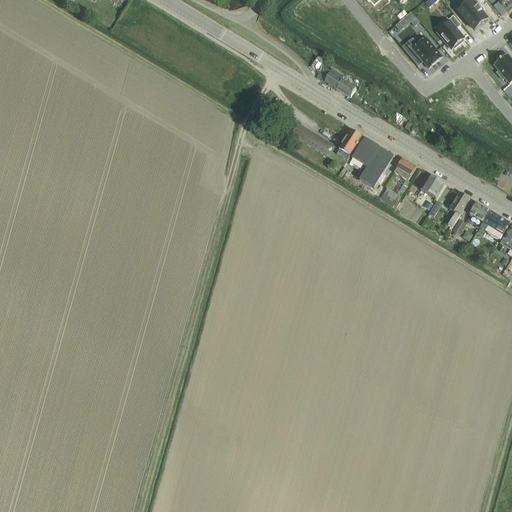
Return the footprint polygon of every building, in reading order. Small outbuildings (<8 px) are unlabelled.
[(67,0),(65,3),(86,15),(94,0),(67,0)] [(430,0),(426,4),(430,9),(439,0),(438,0),(430,0)] [(465,0),(469,4),(459,13),(474,31),(487,20),(477,8),(485,1),(484,0),(465,0)] [(450,22),(437,33),(451,50),(453,49),(454,50),(460,45),(459,44),(464,39),(456,30),(461,26),(453,17),(449,21),(450,22)] [(413,40),(402,48),(418,67),(423,63),(429,69),(442,58),(426,39),(418,46),(413,40)] [(511,60),(507,55),(494,66),(499,72),(497,74),(502,81),(505,79),(510,85),(511,83),(511,60)] [(330,73),(323,67),(317,77),(324,83),(350,99),(356,89),(342,81),(344,78),(332,71),(330,73)] [(283,131),(288,134),(295,123),(290,120),(283,131)] [(339,150),(298,125),(291,136),(344,168),(362,137),(351,131),(339,150)] [(373,144),(364,139),(348,165),(363,174),(379,148),(373,144)] [(374,189),(381,178),(394,157),(379,148),(363,174),(359,180),(374,189)] [(408,182),(416,168),(403,159),(394,174),(404,180),(402,184),(407,187),(409,183),(408,182)] [(436,200),(445,185),(430,176),(421,191),(436,200)] [(400,203),(398,202),(401,197),(395,194),(387,189),(381,199),(396,208),(400,203)] [(452,229),(470,200),(460,194),(450,210),(456,213),(448,226),(452,229)] [(434,219),(442,205),(437,202),(433,209),(430,214),(428,216),(434,219)] [(430,214),(433,209),(424,203),(420,208),(430,214)] [(480,229),(490,212),(477,204),(470,215),(471,216),(467,222),(480,229)] [(437,222),(445,210),(442,208),(434,220),(437,222)] [(503,236),(510,224),(490,212),(480,229),(485,233),(486,232),(487,233),(488,235),(489,236),(491,238),(493,239),(496,240),(498,240),(500,241),(503,236)] [(458,238),(460,235),(466,224),(459,220),(453,231),(454,232),(453,235),(458,238)] [(511,253),(511,226),(500,246),(511,253)]
